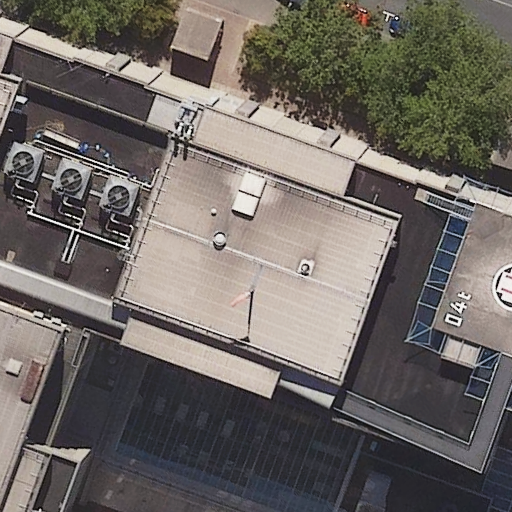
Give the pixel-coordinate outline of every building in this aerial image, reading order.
[(511,174),(511,175),(25,0),(0,0),(0,511),(84,511),(88,502),(94,485),(107,450),(114,434),(89,425),(129,313),(511,448),(511,174)] [(231,18),(183,3),(169,46),(217,62),(231,18)] [(511,120),(503,117),(490,155),(511,162),(511,120)] [(107,450),(282,511),(498,511),(511,472),(511,448),(129,313),(89,425),(114,434),(107,450)] [(282,511),(107,450),(94,485),(88,502),(84,511),(282,511)]
